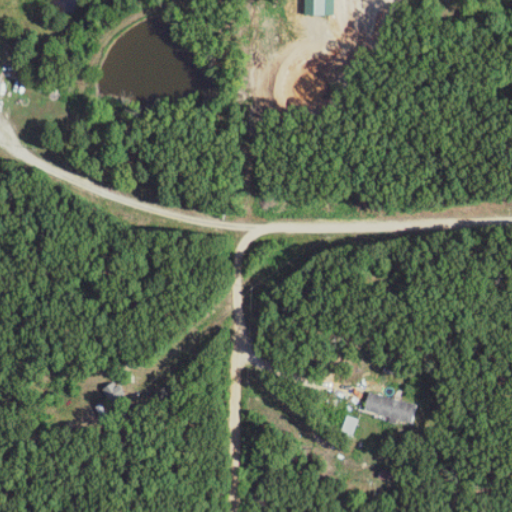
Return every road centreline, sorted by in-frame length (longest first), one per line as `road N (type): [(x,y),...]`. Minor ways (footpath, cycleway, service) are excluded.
road 1 (residential): [(511,214),(253,234),(69,174),(0,130)]
road 2 (residential): [(253,234),(245,246),(233,511)]
road 3 (residential): [(240,341),(353,391),(369,406),(359,425)]
